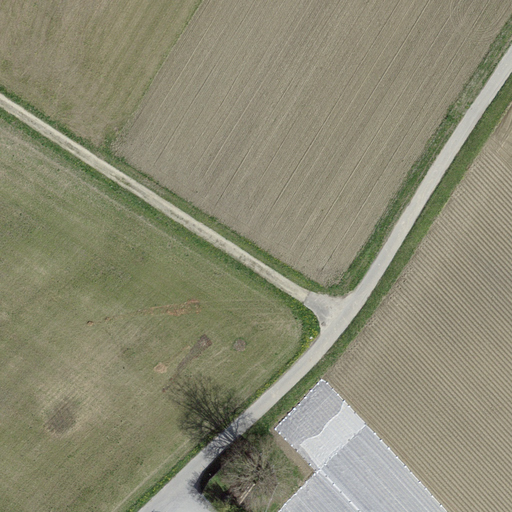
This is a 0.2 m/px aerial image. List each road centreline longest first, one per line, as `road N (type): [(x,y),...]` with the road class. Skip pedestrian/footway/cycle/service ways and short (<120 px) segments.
road 1 (residential): [(511,62),(341,325),(159,511)]
road 2 (track): [(341,325),(0,100)]
